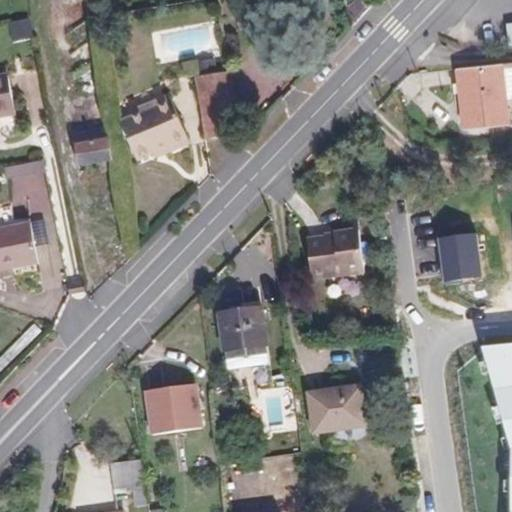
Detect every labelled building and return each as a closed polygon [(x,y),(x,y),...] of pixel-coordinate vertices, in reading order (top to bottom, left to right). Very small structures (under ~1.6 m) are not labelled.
[(356,0),(347,6),(349,31),(374,5),(371,0),(356,0)] [(511,65),(505,66),(505,63),(458,67),(463,129),(510,124),(508,99),(511,98),(511,65)] [(208,134),(241,129),(231,73),(198,79),(208,134)] [(0,117),(17,114),(9,75),(0,76),(0,117)] [(103,94),(68,99),(73,134),(108,128),(103,94)] [(154,153),(162,149),(164,154),(190,143),(170,96),(135,111),(137,115),(122,122),(139,160),(154,153)] [(97,163),(99,173),(115,170),(110,140),(76,145),(79,166),(97,163)] [(154,153),(156,158),(164,154),(162,149),(154,153)] [(45,157),(4,164),(6,176),(46,169),(45,157)] [(0,271),(38,264),(31,224),(0,229),(0,271)] [(335,232),(335,236),(308,239),(313,280),(365,272),(359,229),(335,232)] [(476,235),(441,239),(445,281),(480,278),(476,235)] [(274,383),(272,365),(263,308),(219,314),(227,371),(230,389),(274,383)] [(511,346),(484,349),(511,445),(511,346)] [(203,427),(197,387),(146,394),(151,434),(203,427)] [(368,425),(363,387),(309,394),(314,433),(368,425)] [(112,464),(116,494),(147,491),(143,460),(112,464)]
